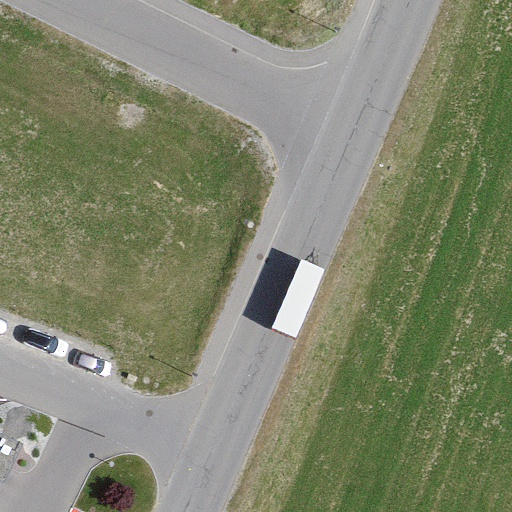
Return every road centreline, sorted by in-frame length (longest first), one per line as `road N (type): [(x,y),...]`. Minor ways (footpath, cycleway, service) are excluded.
road 1 (unclassified): [(348,135),(185,511)]
road 2 (unclassified): [(348,135),(70,0)]
road 3 (unclassified): [(403,0),(348,135)]
